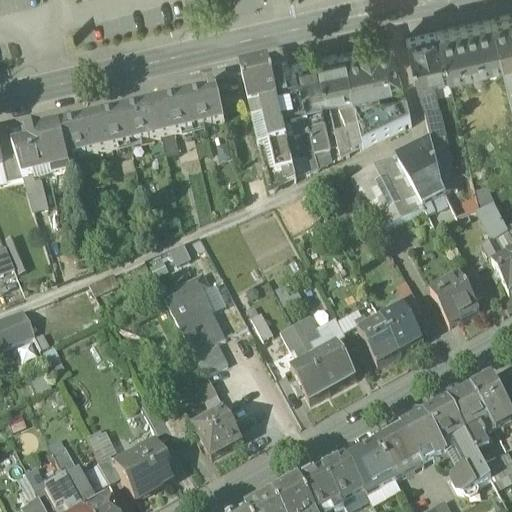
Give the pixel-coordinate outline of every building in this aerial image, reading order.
[(511,14),(490,19),(500,59),(511,56),(511,14)] [(490,19),(436,32),(445,71),(446,71),(499,59),(500,59),(490,19)] [(429,75),(445,71),(436,32),(405,39),(416,84),(430,81),(429,75)] [(340,54),(349,90),(367,85),(375,84),(398,78),(389,43),(340,54)] [(340,54),(316,59),(324,95),(336,92),(349,90),(340,54)] [(499,59),(511,115),(511,56),(500,59),(499,59)] [(292,65),(301,100),(316,97),(324,95),(316,59),(292,65)] [(292,65),(268,70),(277,106),(278,106),(291,103),(301,100),(292,65)] [(241,78),(250,114),(261,112),(264,125),(270,151),(287,148),(278,106),(277,106),(268,70),(241,77),(241,78)] [(441,196),(443,198),(457,195),(446,144),(430,81),(416,84),(431,147),(441,196)] [(206,95),(185,100),(192,132),(224,125),(214,84),(204,86),(206,95)] [(375,84),(367,85),(370,97),(377,95),(375,84)] [(351,101),(370,97),(367,85),(349,90),(351,101)] [(351,101),(349,90),(336,92),(337,97),(335,97),(340,121),(355,118),(351,101)] [(381,112),(377,95),(370,97),(351,101),(355,118),(363,153),(411,131),(404,103),(383,113),(381,112)] [(301,100),(307,127),(308,127),(306,121),(321,117),(316,97),(301,100)] [(163,105),(153,107),(161,140),(192,132),(185,100),(163,105)] [(286,108),(292,131),(307,127),(301,100),(291,103),(292,107),(286,108)] [(144,110),(122,115),(130,147),(161,140),(153,107),(143,109),(144,110)] [(250,114),(253,128),(264,125),(261,112),(250,114)] [(100,120),(90,123),(98,155),(130,147),(122,115),(100,121),(100,120)] [(330,156),(321,117),(306,121),(308,127),(307,127),(315,160),(330,156)] [(334,137),(341,164),(363,153),(355,118),(340,121),(346,134),(334,137)] [(81,125),(59,131),(66,162),(98,155),(90,123),(81,125)] [(270,151),(264,125),(253,128),(259,154),(269,152),(270,151)] [(315,160),(307,127),(292,131),(294,143),(301,141),(306,162),(315,160)] [(71,181),(66,162),(59,131),(59,130),(42,134),(42,133),(33,135),(29,135),(25,137),(24,139),(24,143),(27,147),(27,148),(12,151),(15,161),(23,184),(23,185),(40,181),(51,178),(53,186),(71,181)] [(395,165),(422,213),(430,208),(444,200),(443,198),(441,196),(431,147),(395,165)] [(296,186),(287,148),(270,151),(269,152),(274,173),(264,175),(269,198),(296,186)] [(269,152),(259,154),(264,175),(274,173),(269,152)] [(318,175),(315,160),(306,162),(310,179),(318,175)] [(3,170),(7,188),(23,184),(15,161),(2,165),(3,170)] [(351,186),(380,239),(424,218),(422,213),(395,165),(351,186)] [(23,185),(33,218),(48,215),(40,181),(23,185)] [(435,217),(430,208),(422,213),(424,218),(425,217),(427,221),(435,217)] [(479,217),(495,246),(496,246),(504,261),(511,257),(511,246),(493,212),(479,217)] [(492,268),(504,261),(496,246),(495,246),(483,253),(492,268)] [(185,249),(165,257),(171,273),(191,265),(185,249)] [(0,255),(0,280),(13,276),(4,254),(0,255)] [(511,257),(504,261),(492,268),(497,278),(502,286),(509,300),(511,298),(511,257)] [(459,282),(472,306),(485,298),(472,275),(459,282)] [(492,281),(496,289),(502,286),(497,278),(492,281)] [(88,290),(94,301),(120,290),(114,279),(88,290)] [(162,301),(195,361),(216,350),(225,345),(210,318),(212,317),(201,297),(208,293),(201,280),(162,301)] [(431,297),(450,332),(478,316),(472,306),(459,282),(431,297)] [(404,314),(410,326),(423,319),(406,287),(393,295),(401,310),(403,314),(404,314)] [(126,311),(131,321),(142,315),(137,305),(126,311)] [(395,319),(381,326),(400,361),(423,349),(410,326),(404,314),(403,314),(401,310),(392,314),(395,319)] [(146,322),(142,315),(131,321),(135,328),(146,322)] [(346,340),(357,334),(366,329),(353,317),(338,326),(346,340)] [(0,326),(0,355),(32,344),(19,319),(0,326)] [(251,325),(263,348),(273,342),(261,320),(251,325)] [(293,333),(310,365),(317,361),(312,352),(322,346),(316,336),(310,324),(293,333)] [(336,325),(316,336),(322,346),(312,352),(317,361),(337,351),(346,346),(336,325)] [(368,334),(366,329),(357,334),(359,338),(359,339),(378,373),(400,361),(381,326),(368,334)] [(294,359),(300,371),(310,365),(293,333),(280,340),(291,361),(294,359)] [(195,361),(207,383),(228,372),(216,350),(195,361)] [(337,351),(317,361),(310,365),(329,400),(356,386),(337,351)] [(329,400),(310,365),(300,371),(290,376),(297,389),(291,393),(297,404),(303,401),(309,411),(329,400)] [(493,385),(472,396),(488,426),(494,436),(511,426),(511,418),(502,400),(493,385)] [(201,395),(208,409),(218,404),(210,390),(201,395)] [(480,431),(488,426),(472,396),(471,394),(448,407),(465,438),(480,431)] [(511,394),(502,400),(511,418),(511,394)] [(442,451),(451,446),(465,438),(448,407),(423,420),(441,451),(442,451)] [(196,434),(213,466),(243,449),(226,418),(196,434)] [(446,459),(442,451),(441,451),(423,420),(415,418),(413,426),(412,427),(433,467),(446,459)] [(159,448),(170,441),(165,431),(159,421),(147,428),(159,448)] [(177,425),(165,431),(170,441),(175,449),(186,443),(177,425)] [(423,472),(433,467),(412,427),(401,433),(423,472)] [(485,439),(480,431),(465,438),(476,458),(488,452),(482,440),(485,439)] [(423,473),(423,472),(401,433),(373,448),(395,488),(423,473)] [(451,446),(466,474),(477,494),(490,486),(483,472),(476,458),(465,438),(451,446)] [(380,496),(395,488),(373,448),(345,464),(364,499),(365,499),(378,492),(380,496)] [(119,483),(132,508),(158,494),(158,493),(173,485),(154,451),(114,473),(119,483)] [(476,458),(483,472),(490,468),(495,465),(495,464),(488,452),(476,458)] [(53,461),(64,484),(76,477),(63,455),(53,461)] [(511,470),(505,458),(495,464),(495,465),(490,468),(500,485),(511,479),(511,478),(511,470)] [(97,468),(107,489),(119,483),(114,473),(108,462),(97,468)] [(342,511),(364,499),(345,464),(323,476),(342,511)] [(490,486),(492,489),(500,485),(490,468),(483,472),(490,486)] [(464,501),(477,494),(466,474),(453,481),(451,489),(457,499),(464,501)] [(342,511),(323,476),(300,489),(312,511),(342,511)] [(64,484),(79,511),(90,511),(94,510),(76,477),(64,484)] [(511,478),(511,479),(500,485),(492,489),(502,508),(511,502),(511,478)] [(79,511),(64,484),(51,491),(63,511),(79,511)] [(312,511),(300,489),(273,503),(277,511),(312,511)] [(63,511),(51,491),(45,494),(55,511),(63,511)] [(34,500),(40,511),(55,511),(45,494),(34,500)] [(277,511),(273,503),(257,511),(277,511)]
